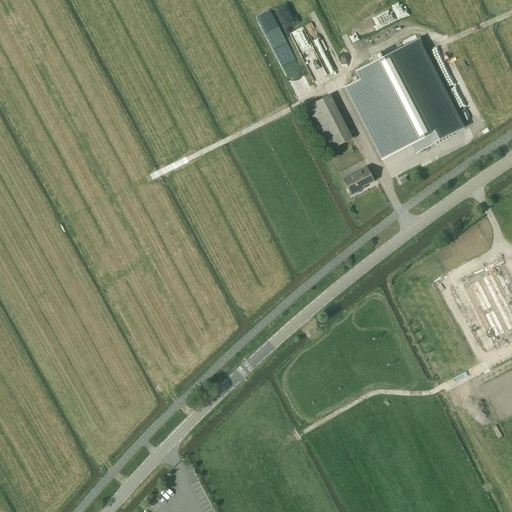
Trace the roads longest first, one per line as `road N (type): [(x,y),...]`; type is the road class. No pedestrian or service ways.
road 1 (tertiary): [(107,511),(300,318),(511,159)]
road 2 (track): [(511,13),(435,45),(423,32),(408,32),(355,60),(331,88),(185,160)]
road 3 (track): [(304,432),(370,394),(430,393),(511,347)]
